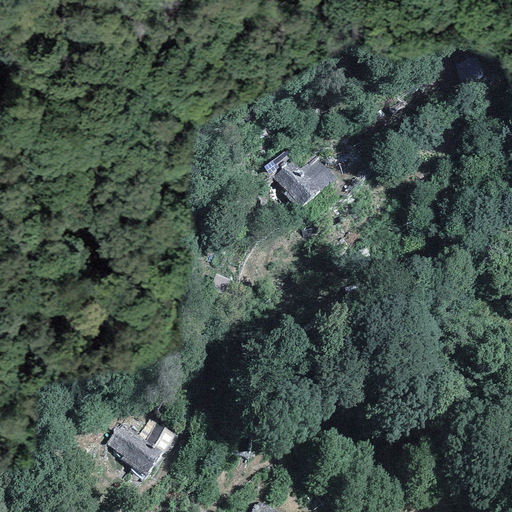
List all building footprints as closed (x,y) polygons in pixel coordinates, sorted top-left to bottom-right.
[(476,48),(452,54),(459,86),(484,80),(476,48)] [(292,160),(271,177),(299,212),(336,183),(316,157),(299,169),(292,160)] [(154,410),(144,425),(171,443),(181,428),(154,410)] [(166,458),(122,423),(105,444),(123,458),(121,461),(147,482),(166,458)] [(279,511),(260,501),(253,511),(279,511)]
